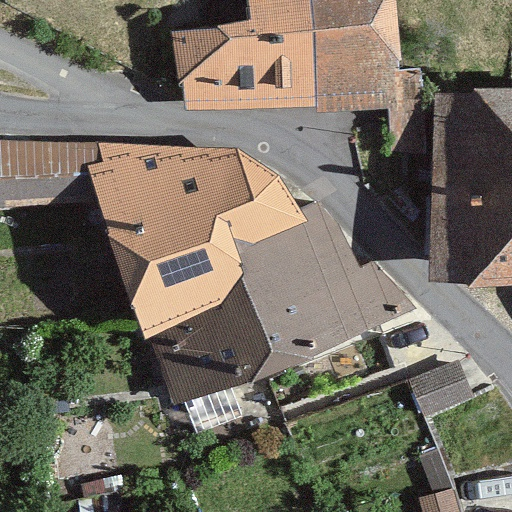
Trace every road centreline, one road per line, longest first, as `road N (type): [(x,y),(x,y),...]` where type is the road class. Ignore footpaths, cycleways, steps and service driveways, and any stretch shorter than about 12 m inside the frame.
road 1 (residential): [(511,365),(297,149),(253,126),(121,125)]
road 2 (unclassified): [(121,125),(88,88),(0,50)]
road 3 (residential): [(0,110),(121,125)]
